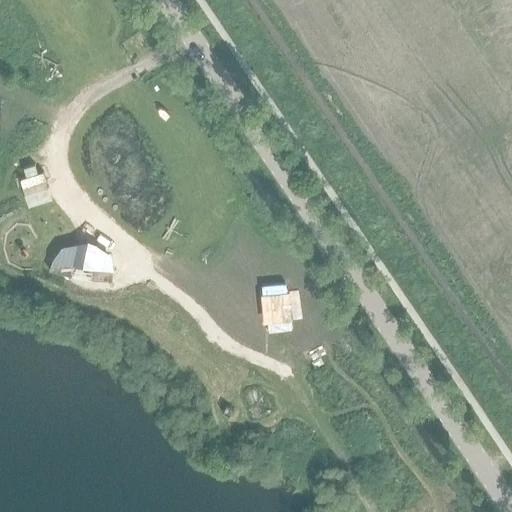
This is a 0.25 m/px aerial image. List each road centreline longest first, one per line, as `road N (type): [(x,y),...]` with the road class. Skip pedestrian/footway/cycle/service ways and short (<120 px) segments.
road 1 (tertiary): [(510,511),(164,0)]
road 2 (track): [(193,41),(100,87),(66,118),(58,161),(81,207),(145,272),(226,345),(288,376)]
